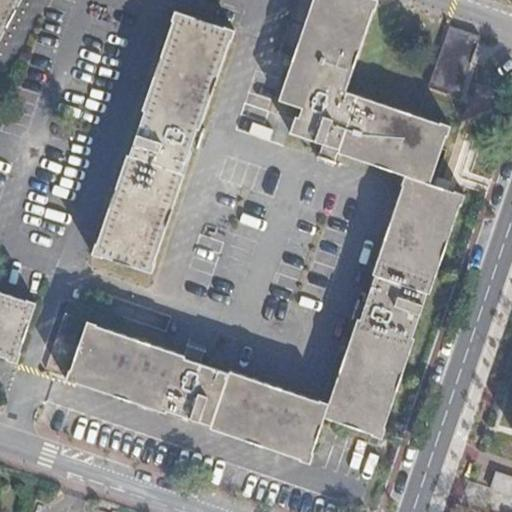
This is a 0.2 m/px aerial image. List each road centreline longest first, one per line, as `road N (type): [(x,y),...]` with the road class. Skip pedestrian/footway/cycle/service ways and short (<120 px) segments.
road 1 (tertiary): [(511,222),(413,511)]
road 2 (residential): [(200,511),(0,444)]
